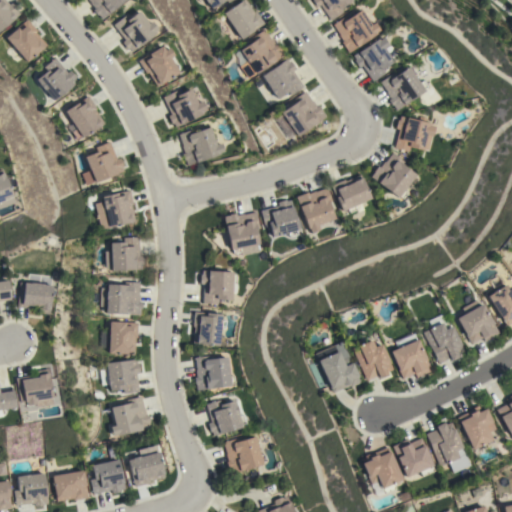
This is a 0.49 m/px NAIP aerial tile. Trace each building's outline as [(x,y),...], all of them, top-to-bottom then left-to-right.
[(0,0),(5,0),(9,4),(11,2),(12,3),(12,2),(18,9),(16,10),(19,14),(0,29),(0,0)] [(123,0),(101,19),(97,14),(96,15),(91,10),(93,8),(89,3),(89,2),(87,0),(123,0)] [(230,0),(227,2),(225,0),(223,0),(211,9),(207,3),(204,0),(230,0)] [(245,0),(253,12),(255,11),(263,23),(240,39),(222,13),(241,0),(245,0)] [(319,4),(316,7),(311,0),(351,0),(339,8),(342,12),(330,20),(319,4)] [(345,48),(341,42),(342,41),(338,35),(339,34),(332,24),(344,16),(346,19),(360,9),(371,25),(374,22),(379,30),(376,32),(377,34),(348,53),(345,48)] [(146,23),(149,21),(156,29),(153,31),(154,33),(130,52),(128,48),(127,49),(126,48),(126,49),(121,43),(121,42),(123,40),(112,25),(123,16),(126,19),(137,11),(146,23)] [(37,31),(35,32),(46,45),(26,62),(5,37),(27,19),(37,31)] [(247,79),(239,66),(247,61),(239,49),(252,40),(251,37),(263,29),(270,39),(271,38),(275,44),(276,44),(284,55),(255,74),(255,73),(247,79)] [(362,65),(359,67),(358,67),(354,60),(355,59),(352,55),(378,38),(379,40),(383,37),(388,44),(390,44),(391,45),(393,48),(394,49),(396,53),(398,54),(398,56),(398,58),(393,61),(382,69),(385,73),(372,81),(362,65)] [(147,72),(145,73),(136,60),(160,45),(163,50),(167,47),(172,55),(168,58),(177,73),(155,86),(147,72)] [(67,72),(69,70),(75,77),(74,78),(77,81),(53,101),(35,79),(46,70),(43,67),(55,57),(67,72)] [(290,95),(288,91),(277,99),(274,94),(273,95),(269,88),(270,88),(261,75),(286,58),(288,62),(290,61),(295,68),(292,70),(303,86),(290,95)] [(396,110),(393,105),(392,106),(388,100),(390,98),(386,92),(387,92),(380,82),(395,71),(397,74),(408,67),(419,83),(422,80),(427,87),(423,89),(424,90),(396,110)] [(195,103),(200,100),(204,110),(200,112),(201,114),(174,127),(172,123),(171,124),(171,123),(170,124),(166,116),(167,116),(167,115),(169,114),(161,97),(175,90),(176,94),(189,88),(195,103)] [(311,101),(312,100),(316,106),(317,105),(322,111),(321,112),(325,116),(296,136),(289,141),(270,114),(278,109),(280,112),(294,102),(292,100),(305,91),(311,101)] [(96,108),(94,109),(103,123),(76,140),(68,127),(72,124),(64,111),(88,95),(96,108)] [(399,129),(395,129),(397,119),(399,120),(400,115),(418,120),(419,116),(426,118),(425,122),(430,123),(429,125),(434,126),(427,150),(423,149),(423,150),(410,147),(408,152),(394,148),(399,129)] [(215,144),(219,143),(222,151),(217,153),(218,154),(186,166),(184,160),(183,160),(180,154),(183,153),(180,146),(181,146),(177,134),(191,129),(192,132),(208,126),(215,144)] [(116,159),(119,157),(123,166),(121,167),(123,171),(86,185),(81,174),(89,170),(84,156),(96,151),(95,147),(109,141),(116,159)] [(403,190),(407,193),(402,199),(398,196),(397,198),(370,176),(379,166),(380,167),(392,151),(404,161),(402,164),(415,174),(403,190)] [(0,169),(11,196),(0,199),(0,169)] [(349,177),(350,179),(360,174),(371,198),(354,205),(356,209),(349,213),(348,208),(342,211),(330,186),(349,177)] [(317,225),(319,229),(310,233),(308,228),(307,229),(295,196),(307,192),(308,193),(313,191),(313,192),(326,187),(332,201),(328,202),(334,218),(317,225)] [(132,204),(130,204),(134,221),(109,227),(108,224),(102,225),(99,212),(105,211),(105,209),(104,209),(102,201),(103,201),(102,196),(129,190),(132,204)] [(277,206),(276,202),(285,199),(285,201),(290,200),(298,229),(296,230),(297,234),(288,236),(287,232),(271,236),(268,224),(263,225),(259,210),(277,206)] [(223,216),(229,215),(228,214),(235,213),(236,215),(243,213),(243,214),(255,212),(258,226),(257,226),(257,229),(255,230),(258,243),(239,247),(240,252),(232,253),(232,249),(229,250),(223,216)] [(139,255),(142,255),(143,265),(141,265),(141,269),(111,270),(111,268),(105,268),(104,250),(110,250),(110,242),(123,242),(123,237),(138,236),(139,255)] [(202,284),(199,284),(199,283),(199,274),(201,274),(201,270),(232,271),(232,274),(236,274),(235,283),(236,284),(236,286),(236,289),(234,292),(231,292),(230,299),(217,299),(217,303),(202,303),(202,284)] [(0,281),(7,280),(10,297),(9,297),(10,299),(0,300),(0,281)] [(19,281),(51,285),(48,314),(37,313),(37,306),(36,307),(31,306),(30,308),(16,307),(19,281)] [(138,294),(139,294),(139,302),(141,302),(141,309),(140,309),(139,315),(106,313),(106,307),(100,306),(101,288),(107,288),(107,284),(124,285),(124,281),(139,282),(138,294)] [(505,284),(510,291),(511,289),(511,322),(506,326),(487,296),(505,284)] [(481,303),(498,333),(492,336),(492,337),(484,342),(481,338),(470,344),(455,318),(481,303)] [(194,326),(192,326),(193,311),(221,314),(220,320),(224,321),(224,328),(219,328),(218,346),(192,343),(194,326)] [(422,332),(431,326),(428,320),(444,312),(463,351),(457,354),(458,356),(450,361),(449,358),(438,363),(422,332)] [(137,337),(134,337),(134,354),(108,353),(108,348),(100,348),(101,330),(109,330),(109,322),(137,322),(137,337)] [(431,370),(425,373),(425,374),(416,378),(414,373),(402,378),(390,351),(397,348),(394,341),(413,332),(431,370)] [(371,339),(374,347),(380,344),(392,369),(386,372),(387,374),(379,378),(377,375),(366,380),(352,348),(361,344),(371,339)] [(350,387),(349,385),(348,386),(345,388),(345,387),(343,387),(344,388),(333,392),(316,353),(343,341),(361,382),(350,387)] [(209,355),(209,359),(226,357),(228,376),(232,375),(233,383),(229,384),(229,386),(196,390),(195,384),(194,384),(193,377),(195,377),(195,370),(196,369),(194,357),(209,355)] [(138,391),(123,393),(122,389),(109,391),(108,384),(101,385),(99,365),(105,364),(105,362),(136,358),(136,363),(138,363),(139,372),(136,373),(138,391)] [(14,378),(28,375),(29,378),(36,377),(35,371),(45,369),(50,397),(34,400),(34,404),(25,405),(24,402),(19,403),(14,378)] [(0,389),(11,388),(14,407),(0,409),(2,418),(0,418),(0,389)] [(511,438),(498,413),(497,413),(495,410),(507,403),(505,399),(511,395),(511,438)] [(143,408),(144,408),(145,415),(147,414),(149,421),(148,421),(150,427),(117,435),(117,434),(111,435),(109,426),(114,425),(110,407),(125,403),(125,400),(140,396),(143,408)] [(219,399),(221,404),(237,398),(244,423),(241,425),(241,426),(212,436),(211,431),(209,431),(206,423),(210,422),(205,404),(219,399)] [(472,449),(456,417),(472,409),(472,408),(477,405),(480,410),(484,408),(495,429),(488,432),(491,439),(472,449)] [(425,434),(436,429),(434,426),(443,422),(444,424),(450,422),(462,447),(455,450),(458,457),(438,466),(425,434)] [(238,470),(239,471),(229,474),(225,461),(227,461),(225,454),(226,454),(222,441),(236,437),(237,441),(254,436),(259,455),(263,454),(265,461),(261,462),(262,464),(238,470)] [(432,465),(431,465),(434,471),(421,476),(418,471),(405,477),(391,446),(406,439),(408,443),(420,437),(432,465)] [(370,453),(370,454),(387,446),(402,480),(393,483),(395,488),(384,493),(382,493),(378,495),(375,494),(374,493),(374,491),(373,488),(371,486),(370,484),(361,463),(366,461),(364,455),(370,453)] [(454,451),(457,459),(446,463),(450,473),(468,467),(461,448),(454,451)] [(147,481),(148,483),(134,487),(131,475),(130,475),(126,460),(132,458),(132,457),(139,455),(139,456),(157,452),(163,476),(147,481)] [(117,459),(123,489),(120,490),(119,490),(119,491),(111,493),(110,489),(92,493),(88,479),(93,478),(90,465),(117,459)] [(72,500),(72,498),(55,501),(51,475),(82,470),(87,497),(72,500)] [(14,505),(12,490),(17,490),(15,476),(43,472),(47,503),(43,504),(42,505),(34,506),(33,503),(14,505)] [(0,509),(0,481),(7,481),(9,496),(8,496),(10,508),(0,509)] [(274,504),(272,500),(281,496),(281,498),(286,496),(292,511),(256,511),(274,504)]
